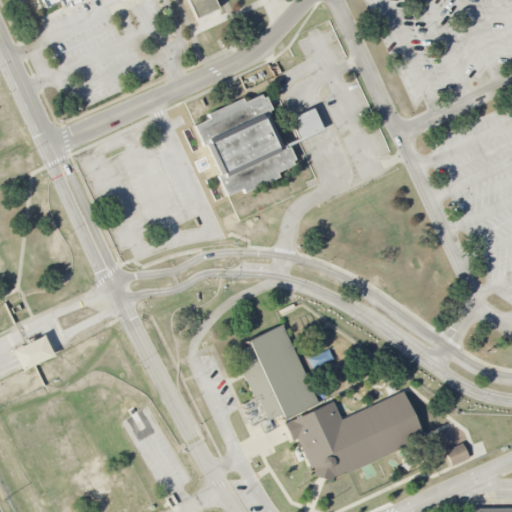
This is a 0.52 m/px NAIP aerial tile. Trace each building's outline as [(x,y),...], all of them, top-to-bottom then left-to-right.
[(186,0),(213,0),(220,14),(198,24),(186,0)] [(193,125),(209,118),(207,113),(241,97),(243,101),(259,94),(261,97),(264,96),(270,108),(267,110),(269,114),(265,116),(280,147),(283,145),(285,148),(287,147),(293,159),(291,161),(292,164),(275,172),(277,176),(243,192),(242,188),(226,196),(217,176),(220,174),(206,144),(202,145),(193,125)] [(297,140),(321,130),(312,108),(288,119),(297,140)] [(236,352),(244,369),(241,371),(254,399),(256,398),(267,420),(280,414),(283,420),(318,403),(281,324),(247,340),(249,346),(236,352)] [(21,371),(52,356),(43,335),(12,350),(21,371)] [(284,423),(292,441),(296,439),(310,468),(312,467),(314,470),(312,475),(330,482),(331,477),(345,471),(346,473),(423,438),(401,391),(340,420),(332,401),(284,423)] [(461,443),(444,451),(451,466),(468,458),(461,443)]
